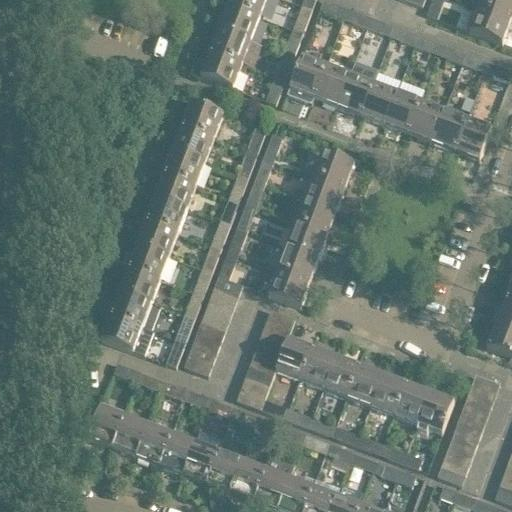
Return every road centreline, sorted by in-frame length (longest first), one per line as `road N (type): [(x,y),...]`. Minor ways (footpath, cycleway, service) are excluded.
road 1 (tertiary): [(16,507),(16,0)]
road 2 (residential): [(331,305),(437,344),(511,152)]
